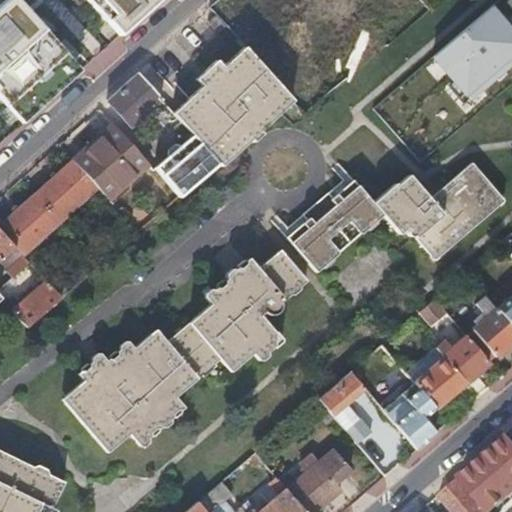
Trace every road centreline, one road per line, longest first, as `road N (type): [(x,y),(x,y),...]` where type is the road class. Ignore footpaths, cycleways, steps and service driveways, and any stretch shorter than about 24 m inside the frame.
road 1 (residential): [(0,173),(189,0)]
road 2 (residential): [(511,399),(380,511)]
